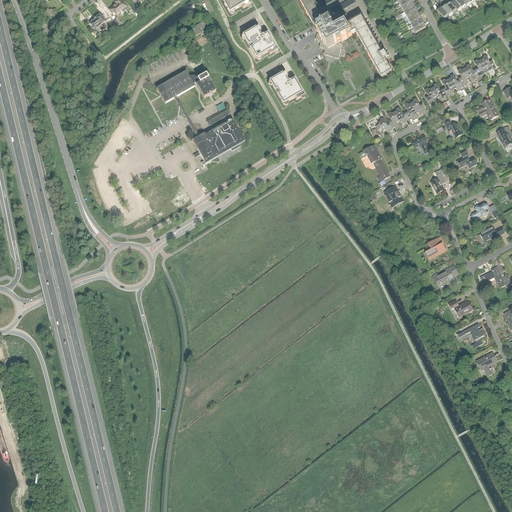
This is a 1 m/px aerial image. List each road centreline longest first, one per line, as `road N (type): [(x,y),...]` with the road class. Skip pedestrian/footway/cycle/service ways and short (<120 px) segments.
road 1 (motorway): [(116,511),(0,28)]
road 2 (motorway): [(0,77),(104,511)]
road 3 (track): [(294,166),(374,272),(493,511)]
road 4 (motorway): [(147,511),(158,391),(139,287)]
road 5 (secondary): [(82,208),(14,0)]
road 6 (motorway): [(7,330),(24,335),(39,355),(82,511)]
road 7 (unknown): [(153,189),(117,210),(98,175),(128,113)]
road 8 (residential): [(424,212),(393,147),(457,105)]
road 9 (residential): [(335,110),(262,0)]
road 10 (motorway): [(0,173),(18,269),(6,290)]
road 11 (secondary): [(247,188),(143,249)]
road 12 (secondary): [(151,260),(247,188)]
